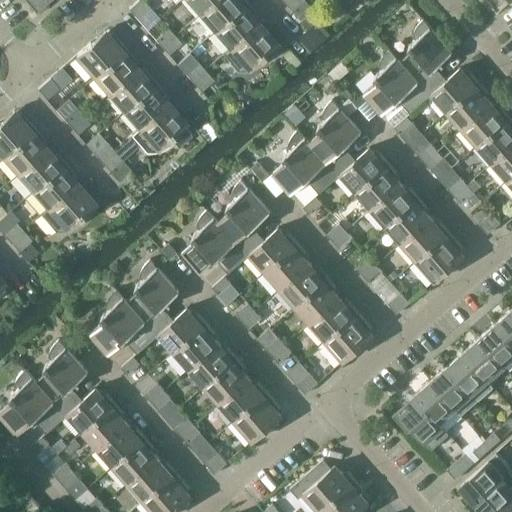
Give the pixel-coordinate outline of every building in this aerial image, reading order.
[(27,0),(35,9),(45,0),(27,0)] [(143,0),(137,0),(128,8),(138,18),(150,7),(143,0)] [(188,0),(200,12),(214,0),(188,0)] [(214,0),(200,12),(215,30),(247,2),(245,0),(214,0)] [(285,0),(284,2),(292,10),(303,0),(285,0)] [(511,0),(486,0),(497,12),(510,0),(511,0)] [(215,30),(229,46),(259,21),(252,14),(255,11),(247,2),(215,30)] [(429,96),(432,93),(447,80),(447,79),(435,67),(452,52),(423,18),(421,20),(419,23),(417,25),(415,28),(413,32),(413,35),(415,39),(409,45),(412,49),(400,60),(429,96)] [(229,46),(221,52),(229,61),(230,61),(237,70),(241,70),(245,70),(248,69),(252,68),(255,67),(258,65),(264,59),(261,56),(277,42),(259,21),(229,46)] [(155,38),(162,46),(174,35),(168,27),(155,38)] [(76,54),(94,75),(126,47),(111,31),(94,46),(90,42),(76,54)] [(174,35),(162,46),(168,53),(181,42),(174,35)] [(94,75),(109,92),(138,67),(131,60),(134,57),(126,47),(94,75)] [(410,113),(429,96),(400,60),(389,48),(387,50),(388,50),(385,52),(383,55),(381,58),(380,62),(379,65),(381,69),(375,74),(378,79),(363,92),(382,113),(398,99),(410,113)] [(185,73),(193,82),(206,70),(198,62),(185,73)] [(109,92),(124,110),(156,81),(147,72),(144,74),(138,67),(109,92)] [(432,93),(447,110),(479,82),(471,73),(468,75),(460,67),(447,79),(447,80),(432,93)] [(206,70),(193,82),(201,90),(213,79),(206,70)] [(50,77),(37,88),(46,98),(59,87),(50,77)] [(156,81),(124,110),(138,126),(168,101),(161,94),(164,91),(156,81)] [(447,110),(462,128),(491,102),(485,95),(488,92),(479,82),(447,110)] [(338,176),(341,173),(356,160),(356,159),(344,146),(361,132),(332,98),(330,100),(328,103),(326,105),(324,108),(323,112),(321,115),(324,119),(318,125),(321,129),(309,140),(338,176)] [(186,122),(168,101),(138,126),(131,132),(138,141),(139,141),(146,150),(150,150),(154,150),(157,149),(161,148),(164,147),(167,145),(170,142),(173,139),(170,136),(186,122)] [(462,128),(477,145),(509,117),(501,107),(498,110),(491,102),(462,128)] [(64,118),(71,126),(83,115),(77,107),(64,118)] [(0,151),(3,155),(35,127),(20,111),(3,126),(0,122),(0,151)] [(83,115),(71,126),(77,133),(90,122),(83,115)] [(394,126),(401,134),(413,123),(406,115),(394,126)] [(477,145),(492,162),(511,144),(511,119),(509,117),(477,145)] [(3,155),(18,172),(47,147),(40,140),(43,137),(35,127),(3,155)] [(319,193),(338,176),(309,140),(298,128),(296,130),(297,130),(294,132),(292,135),(290,138),(289,142),(288,145),(290,148),(284,154),(287,159),(273,172),(291,193),(307,179),(319,193)] [(94,153),(102,162),(115,150),(107,142),(94,153)] [(418,154),(424,161),(437,150),(430,142),(418,154)] [(511,144),(492,162),(508,179),(511,174),(511,144)] [(18,172),(33,190),(65,161),(56,152),(53,154),(47,147),(18,172)] [(341,173),(356,190),(388,162),(380,153),(377,155),(369,147),(356,159),(356,160),(341,173)] [(115,150),(102,162),(110,170),(122,159),(115,150)] [(437,150),(424,161),(431,169),(443,157),(437,150)] [(33,190),(47,206),(77,181),(70,174),(73,171),(65,161),(33,190)] [(356,190),(371,208),(400,182),(394,175),(397,172),(388,162),(356,190)] [(448,188),(454,195),(467,184),(460,177),(448,188)] [(247,256),(250,253),(265,240),(264,239),(253,226),(270,212),(241,178),(239,180),(240,180),(237,182),(235,185),(233,188),(232,192),(231,195),(233,199),(227,205),(231,209),(218,220),(247,256)] [(77,181),(47,206),(40,212),(47,221),(48,221),(55,230),(59,230),(63,230),(66,229),(70,228),(73,227),(76,225),(79,222),(82,219),(79,216),(95,202),(77,181)] [(371,208),(386,225),(418,197),(410,187),(407,190),(400,182),(371,208)] [(467,184),(454,195),(461,203),(474,192),(467,184)] [(303,206),(310,214),(322,203),(315,195),(303,206)] [(386,225),(401,242),(430,216),(424,209),(427,206),(418,197),(386,225)] [(228,273),(247,256),(218,220),(207,208),(205,210),(203,212),(201,215),(199,218),(198,222),(197,225),(199,229),(193,234),(196,239),(182,252),(200,273),(216,259),(228,273)] [(479,223),(488,233),(500,222),(491,212),(479,223)] [(401,242),(417,259),(448,231),(440,221),(437,224),(430,216),(401,242)] [(3,233),(11,241),(24,230),(16,221),(3,233)] [(327,233),(333,241),(346,230),(339,222),(327,233)] [(250,253),(265,270),(297,242),(289,233),(286,235),(278,227),(264,239),(265,240),(250,253)] [(24,230),(11,241),(19,250),(31,239),(24,230)] [(346,230),(333,241),(340,248),(352,237),(346,230)] [(448,231),(417,259),(435,280),(449,267),(445,262),(463,247),(448,231)] [(265,270),(280,287),(309,262),(303,255),(306,252),(297,242),(265,270)] [(357,268),(363,275),(376,264),(369,257),(357,268)] [(156,336),(159,333),(174,320),(173,319),(162,306),(179,292),(150,258),(148,260),(149,260),(146,262),(144,265),(142,268),(140,272),(140,275),(142,279),(136,285),(139,289),(126,300),(156,336)] [(280,287),(295,305),(327,277),(319,267),(316,270),(309,262),(280,287)] [(376,264),(363,275),(370,283),(383,272),(376,264)] [(212,286),(218,294),(231,283),(224,275),(212,286)] [(295,305),(310,322),(339,296),(333,289),(336,286),(327,277),(295,305)] [(137,352),(156,336),(126,300),(116,288),(114,289),(115,290),(112,292),(110,295),(108,298),(106,301),(106,305),(109,308),(102,314),(105,319),(91,332),(109,353),(125,339),(137,352)] [(388,303),(397,313),(409,302),(400,292),(388,303)] [(310,322),(326,339),(357,311),(349,301),(346,304),(339,296),(310,322)] [(236,313),(242,321),(255,310),(248,302),(236,313)] [(159,333),(174,350),(206,322),(198,313),(195,315),(187,307),(173,319),(174,320),(159,333)] [(511,309),(511,308),(495,323),(511,342),(511,309)] [(255,310),(242,321),(249,328),(261,317),(255,310)] [(357,311),(326,339),(344,360),(358,347),(354,342),(372,327),(357,311)] [(174,350),(189,367),(218,342),(212,335),(215,332),(206,322),(174,350)] [(511,342),(495,323),(479,337),(503,365),(511,356),(511,342)] [(266,348),(272,355),(285,344),(278,337),(266,348)] [(479,337),(462,351),(487,379),(503,365),(479,337)] [(65,416),(68,413),(83,400),(82,399),(71,386),(88,371),(59,338),(57,340),(55,342),(53,345),(51,348),(50,352),(49,355),(52,359),(45,365),(48,369),(36,380),(65,416)] [(189,367),(204,385),(236,357),(228,347),(225,350),(218,342),(189,367)] [(285,344),(272,355),(279,363),(292,352),(285,344)] [(462,351),(446,365),(477,401),(494,387),(487,379),(462,351)] [(121,366),(127,374),(140,363),(133,355),(121,366)] [(204,385),(219,402),(248,376),(242,369),(245,366),(236,357),(204,385)] [(430,380),(454,407),(461,415),(477,401),(446,365),(430,380)] [(46,433),(65,416),(36,380),(25,368),(23,370),(24,370),(21,372),(19,375),(17,378),(15,381),(15,385),(18,388),(11,394),(14,399),(0,411),(0,412),(18,433),(34,419),(46,433)] [(297,383),(306,393),(318,382),(309,372),(297,383)] [(219,402),(234,419),(266,391),(258,381),(255,384),(248,376),(219,402)] [(430,380),(414,394),(442,426),(443,425),(439,421),(454,407),(430,380)] [(145,393),(151,401),(164,390),(157,382),(145,393)] [(68,413),(83,430),(115,402),(107,392),(104,395),(96,387),(82,399),(83,400),(68,413)] [(164,390),(151,401),(158,408),(170,397),(164,390)] [(266,391),(234,419),(253,440),(267,427),(263,422),(281,407),(266,391)] [(442,426),(414,394),(413,395),(416,399),(400,413),(431,449),(449,434),(442,426)] [(83,430),(98,447),(127,422),(121,414),(124,412),(115,402),(83,430)] [(175,428),(181,435),(194,424),(187,417),(175,428)] [(98,447),(113,465),(145,436),(137,427),(134,429),(127,422),(98,447)] [(194,424),(181,435),(188,443),(200,432),(194,424)] [(495,431),(484,441),(490,448),(501,438),(495,431)] [(30,446),(36,454),(49,443),(42,435),(30,446)] [(113,465),(128,482),(157,456),(151,449),(154,446),(145,436),(113,465)] [(490,448),(484,441),(473,451),(479,458),(490,448)] [(206,463),(215,473),(227,462),(218,452),(206,463)] [(447,469),(455,479),(474,462),(465,453),(447,469)] [(128,482),(143,499),(175,471),(167,461),(164,464),(157,456),(128,482)] [(304,492),(320,510),(355,479),(348,471),(344,475),(335,464),(331,467),(323,458),(289,488),(298,498),(304,492)] [(461,483),(476,499),(502,477),(504,476),(489,458),(461,483)] [(54,473),(60,481),(73,470),(66,462),(54,473)] [(73,470),(60,481),(67,488),(79,477),(73,470)] [(175,471),(143,499),(155,511),(170,511),(176,507),(172,502),(190,487),(175,471)] [(476,499),(486,511),(491,511),(511,494),(511,488),(502,477),(476,499)] [(356,511),(368,501),(358,490),(362,487),(355,479),(320,510),(321,511),(356,511)] [(511,511),(511,494),(491,511),(511,511)] [(22,504),(28,511),(35,511),(41,507),(31,496),(22,504)] [(84,508),(87,511),(93,511),(103,504),(96,497),(84,508)] [(280,511),(272,503),(263,511),(264,511),(280,511)]
